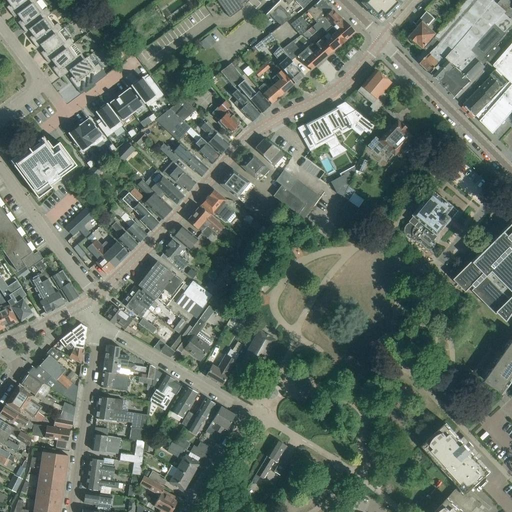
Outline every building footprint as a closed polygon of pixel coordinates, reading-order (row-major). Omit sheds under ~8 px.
[(36,1),(37,0),(7,0),(10,4),(6,7),(14,17),(18,14),(35,1),(36,1)] [(217,0),(230,17),(240,9),(249,0),(217,0)] [(281,25),(306,6),(310,1),(310,0),(279,0),(268,12),(281,25)] [(324,17),(332,9),(331,8),(331,9),(329,6),(326,4),(324,2),(322,0),(319,0),(316,3),(291,24),(301,36),(307,30),(324,17)] [(385,19),(403,0),(356,0),(376,20),(379,17),(381,20),(383,17),(385,19)] [(423,51),(417,59),(421,62),(422,63),(426,68),(431,72),(431,73),(441,63),(447,57),(468,32),(494,1),(495,0),(466,0),(448,22),(423,51)] [(511,0),(500,0),(497,4),(506,12),(510,7),(511,4),(511,0)] [(29,29),(47,16),(51,13),(46,7),(43,10),(36,1),(35,1),(18,14),(22,19),(18,22),(25,32),(29,29)] [(441,63),(431,73),(432,74),(433,75),(439,81),(469,52),(471,50),(475,45),(495,23),(495,24),(505,14),(506,12),(497,4),(494,1),(468,32),(447,57),(441,63)] [(326,32),(340,20),(341,18),(332,9),(324,17),(307,30),(312,35),(322,27),(326,32)] [(419,27),(411,36),(418,43),(417,45),(421,48),(423,47),(424,48),(437,33),(428,26),(435,18),(427,11),(415,24),(419,27)] [(495,23),(475,45),(486,56),(507,34),(505,32),(511,24),(511,20),(505,14),(495,24),(495,23)] [(40,44),(58,31),(59,32),(62,29),(58,23),(54,25),(47,16),(29,29),(33,34),(29,37),(37,48),(41,45),(40,44)] [(143,46),(143,47),(159,36),(158,35),(153,28),(140,36),(135,29),(143,24),(138,17),(123,27),(128,34),(130,33),(131,34),(134,38),(136,37),(143,46)] [(331,51),(352,33),(352,29),(351,28),(345,22),(341,18),(340,20),(326,32),(328,33),(320,39),(331,51)] [(52,59),(70,46),(70,47),(74,44),(69,38),(65,41),(59,32),(58,31),(40,44),(41,45),(45,50),(41,53),(48,63),(52,60),(52,59)] [(277,41),(270,33),(261,40),(265,45),(277,41)] [(210,35),(200,43),(207,51),(216,43),(210,35)] [(310,70),(331,51),(320,39),(316,43),(319,48),(313,53),(307,47),(298,55),(303,62),(310,70)] [(293,52),(298,48),(293,41),(282,49),(288,57),(291,60),(296,56),(293,52)] [(69,70),(85,58),(81,53),(77,56),(70,47),(70,46),(52,59),(52,60),(56,65),(52,68),(60,78),(70,71),(69,70)] [(304,75),(291,60),(288,57),(282,49),(280,46),(273,54),(281,63),(279,65),(295,83),(304,75)] [(469,52),(439,81),(440,81),(455,96),(456,97),(457,96),(471,81),(485,67),(483,65),(486,62),(487,60),(479,53),(477,55),(471,50),(469,52)] [(496,103),(491,108),(505,120),(511,112),(511,53),(509,51),(497,65),(495,67),(497,68),(510,81),(509,83),(509,82),(492,99),(496,103)] [(77,89),(103,70),(98,64),(94,66),(87,57),(85,58),(69,70),(70,71),(73,75),(69,78),(77,89)] [(270,68),(266,63),(255,71),(259,77),(270,68)] [(231,64),(221,72),(233,87),(243,79),(231,64)] [(283,93),(293,85),(287,77),(280,69),(271,78),(274,82),(278,87),(277,89),(282,95),(283,93)] [(357,90),(372,103),(370,106),(375,110),(370,116),(376,120),(386,97),(388,95),(385,93),(383,91),(391,82),(375,69),(370,76),(369,76),(357,90)] [(464,104),(476,116),(476,115),(492,99),(509,82),(496,70),(478,88),(479,89),(464,104)] [(133,84),(132,85),(148,106),(163,95),(154,82),(149,75),(143,80),(142,78),(138,80),(137,79),(132,83),(133,84)] [(244,80),(238,85),(255,105),(261,112),(270,105),(264,97),(258,91),(256,94),(244,80)] [(278,87),(274,82),(268,87),(264,83),(259,88),(272,103),(282,95),(277,89),(278,87)] [(130,88),(120,96),(132,112),(142,105),(130,88)] [(253,106),(236,90),(232,94),(237,99),(234,103),(245,114),(251,121),(260,114),(253,106)] [(132,112),(120,96),(111,103),(123,119),(132,112)] [(189,97),(186,101),(192,106),(195,103),(189,97)] [(184,99),(169,109),(183,121),(196,110),(192,106),(186,101),(184,99)] [(492,99),(476,115),(481,120),(480,121),(493,134),(505,120),(491,108),(496,103),(492,99)] [(240,122),(233,115),(234,115),(228,109),(231,106),(225,101),(213,112),(214,114),(219,120),(220,121),(219,122),(224,128),(225,126),(231,132),(232,131),(234,131),(236,129),(236,127),(240,122)] [(122,125),(107,104),(105,105),(104,104),(99,107),(100,108),(97,111),(103,120),(98,124),(107,137),(122,125)] [(324,115),(323,115),(332,131),(333,130),(340,127),(342,131),(342,130),(348,127),(348,128),(350,127),(350,126),(357,122),(359,124),(370,133),(374,125),(355,110),(347,114),(343,117),(339,109),(338,108),(335,110),(332,111),(324,115)] [(220,155),(212,148),(182,122),(183,121),(169,109),(156,119),(179,141),(187,132),(197,141),(195,143),(201,148),(198,151),(204,157),(212,164),(220,155)] [(153,113),(148,117),(152,122),(157,118),(153,113)] [(312,134),(303,139),(309,149),(325,140),(331,149),(339,145),(340,144),(332,131),(323,115),(323,116),(307,125),(312,134)] [(104,139),(89,119),(80,126),(79,126),(93,145),(94,146),(104,139)] [(408,140),(411,136),(404,129),(405,128),(401,124),(397,120),(390,127),(388,125),(390,123),(389,123),(384,128),(387,131),(379,140),(375,137),(368,145),(377,154),(382,148),(384,150),(386,148),(394,155),(398,150),(398,151),(399,150),(402,152),(407,152),(411,149),(410,144),(407,141),(408,140)] [(229,144),(222,138),(204,123),(200,128),(212,138),(208,143),(213,147),(220,154),(229,144)] [(79,126),(80,126),(79,125),(69,133),(84,152),(93,145),(79,126)] [(132,129),(128,132),(131,137),(136,134),(132,129)] [(140,146),(148,137),(140,130),(132,139),(140,146)] [(269,160),(278,149),(264,139),(255,148),(272,164),(272,163),(269,160)] [(60,177),(76,165),(59,142),(52,147),(47,140),(46,140),(40,145),(39,143),(39,142),(30,149),(29,148),(28,148),(29,149),(18,157),(19,158),(20,160),(14,164),(13,165),(36,195),(37,195),(43,190),(44,192),(45,193),(52,187),(50,184),(48,182),(50,180),(51,182),(52,183),(59,178),(60,178),(61,177),(60,177)] [(127,141),(115,154),(124,162),(135,150),(127,141)] [(112,144),(107,147),(111,152),(116,149),(112,144)] [(160,149),(172,160),(173,160),(177,155),(174,153),(164,144),(160,149)] [(201,176),(208,168),(181,145),(174,153),(177,155),(173,160),(172,160),(177,164),(176,162),(180,158),(201,176)] [(269,170),(259,160),(252,154),(241,165),(257,180),(260,180),(269,170)] [(362,172),(367,161),(360,158),(355,169),(362,172)] [(91,159),(87,163),(90,168),(95,164),(91,159)] [(196,182),(189,176),(173,161),(168,166),(173,171),(170,175),(186,190),(188,191),(196,182)] [(238,199),(252,184),(232,169),(220,184),(238,199)] [(287,189),(296,178),(284,169),(275,180),(281,185),(287,189)] [(161,197),(165,193),(176,204),(184,196),(166,179),(156,170),(145,182),(161,197)] [(84,173),(78,178),(82,183),(89,178),(84,173)] [(341,176),(330,182),(335,190),(336,193),(343,196),(347,188),(341,176)] [(293,194),(302,183),(296,178),(287,189),(293,194)] [(165,201),(161,197),(145,182),(142,179),(136,185),(149,198),(145,203),(161,219),(172,208),(165,201)] [(299,198),(308,187),(302,183),(293,194),(299,198)] [(311,207),(305,203),(299,198),(293,194),(287,189),(281,185),(273,195),(304,218),(311,207)] [(305,203),(314,192),(308,187),(299,198),(305,203)] [(223,203),(226,200),(221,196),(214,189),(207,197),(229,216),(234,211),(226,204),(225,204),(223,203)] [(439,235),(448,224),(453,218),(448,214),(454,206),(444,198),(443,198),(434,191),(410,221),(411,222),(409,223),(408,224),(407,225),(406,226),(405,228),(405,229),(405,230),(405,231),(405,232),(405,234),(406,235),(407,236),(409,237),(411,239),(413,240),(415,241),(417,241),(419,242),(420,242),(421,243),(422,244),(423,244),(427,248),(428,249),(429,249),(430,249),(431,249),(432,249),(433,249),(434,248),(434,247),(435,246),(435,245),(436,243),(436,242),(435,240),(435,239),(438,234),(439,235)] [(311,207),(320,196),(314,192),(305,203),(311,207)] [(159,222),(152,215),(129,193),(123,199),(142,218),(139,220),(150,231),(159,222)] [(229,216),(207,197),(201,205),(208,211),(213,215),(215,212),(217,214),(225,221),(229,216)] [(359,208),(348,200),(340,211),(351,220),(359,208)] [(147,234),(116,203),(109,210),(118,219),(120,217),(130,227),(127,230),(139,242),(147,234)] [(11,222),(13,221),(12,219),(10,221),(1,207),(3,206),(2,205),(0,205),(0,252),(14,273),(25,266),(22,262),(34,254),(32,252),(34,250),(33,249),(31,250),(22,237),(24,236),(22,234),(21,235),(11,222)] [(223,226),(207,212),(200,206),(187,220),(207,237),(212,232),(216,235),(223,226)] [(86,207),(65,227),(73,235),(94,216),(86,207)] [(137,244),(115,222),(116,221),(112,217),(107,222),(121,236),(118,239),(123,244),(130,251),(137,244)] [(255,220),(250,226),(258,232),(263,226),(255,220)] [(511,220),(454,278),(467,292),(474,285),(476,287),(473,290),(497,314),(499,312),(508,321),(511,315),(511,220)] [(198,239),(190,232),(182,226),(173,237),(189,250),(198,239)] [(106,274),(114,267),(93,245),(92,243),(86,237),(78,244),(95,264),(96,263),(106,274)] [(178,258),(185,249),(172,238),(166,245),(168,246),(162,253),(181,269),(185,264),(178,258)] [(121,260),(127,254),(128,253),(117,241),(110,248),(108,251),(96,239),(92,243),(93,245),(114,267),(121,260)] [(238,250),(232,258),(239,263),(245,256),(238,250)] [(37,263),(43,259),(38,251),(34,254),(22,262),(25,266),(28,269),(34,265),(37,263)] [(278,278),(282,269),(286,259),(278,257),(275,266),(271,273),(266,280),(259,287),(264,292),(271,286),(278,278)] [(185,282),(165,267),(157,261),(156,261),(157,262),(139,285),(138,284),(138,285),(146,291),(156,299),(156,298),(166,306),(185,282)] [(54,291),(48,279),(49,278),(37,263),(34,265),(41,273),(37,275),(55,309),(64,304),(57,290),(54,291)] [(227,263),(220,273),(227,278),(234,268),(227,263)] [(191,268),(187,274),(193,279),(198,273),(191,268)] [(78,295),(70,282),(62,270),(51,277),(59,289),(60,289),(65,297),(68,302),(78,295)] [(220,273),(214,281),(221,286),(227,278),(220,273)] [(55,309),(37,275),(29,279),(39,299),(38,300),(46,314),(55,309)] [(32,305),(16,281),(7,287),(0,276),(0,290),(15,312),(20,320),(27,316),(28,317),(32,314),(31,313),(32,313),(29,307),(32,305)] [(217,296),(223,288),(221,286),(214,281),(211,279),(205,288),(217,296)] [(212,295),(193,281),(183,294),(202,308),(212,295)] [(158,304),(142,292),(134,286),(128,294),(146,309),(151,313),(158,304)] [(146,309),(128,294),(121,303),(129,309),(140,318),(144,314),(143,313),(146,309)] [(2,309),(0,303),(0,317),(4,326),(16,321),(9,306),(2,309)] [(133,319),(123,311),(115,305),(105,318),(113,324),(116,322),(125,329),(131,321),(133,319)] [(234,311),(226,325),(239,332),(246,319),(240,315),(234,311)] [(210,347),(196,337),(206,322),(200,317),(189,331),(183,339),(188,343),(184,348),(200,360),(210,347)] [(139,324),(153,334),(157,328),(143,318),(139,324)] [(69,357),(81,363),(87,327),(86,327),(81,324),(81,323),(59,340),(65,348),(71,343),(74,347),(69,357)] [(184,336),(192,326),(187,323),(180,333),(184,336)] [(259,369),(275,339),(259,330),(242,360),(259,369)] [(505,394),(511,383),(511,342),(485,380),(505,394)] [(165,344),(159,351),(170,358),(174,351),(171,349),(165,344)] [(118,354),(119,346),(106,345),(104,362),(115,363),(116,361),(124,363),(128,363),(129,356),(118,354)] [(67,371),(49,355),(49,354),(36,368),(33,366),(28,372),(44,384),(75,403),(78,386),(77,386),(74,383),(66,377),(64,375),(67,371)] [(221,385),(236,361),(225,355),(217,368),(212,365),(205,376),(221,385)] [(134,370),(135,364),(128,363),(124,363),(116,361),(115,363),(104,362),(103,370),(116,373),(119,373),(119,368),(134,370)] [(153,379),(155,369),(156,368),(150,365),(148,375),(147,378),(153,379)] [(176,395),(182,385),(174,380),(175,379),(165,374),(164,375),(155,369),(153,379),(153,384),(151,398),(152,399),(160,404),(165,395),(168,394),(169,397),(171,399),(174,394),(176,395)] [(71,370),(66,377),(74,383),(79,377),(71,370)] [(119,374),(119,373),(116,373),(103,370),(101,387),(111,388),(125,390),(127,375),(119,374)] [(38,392),(44,384),(28,372),(20,383),(35,395),(34,397),(40,401),(42,399),(43,400),(45,397),(38,392)] [(310,385),(309,379),(304,377),(299,378),(296,383),(298,388),(302,391),(308,389),(310,385)] [(32,395),(26,391),(18,386),(12,395),(38,412),(40,409),(41,407),(29,399),(32,395)] [(188,409),(197,393),(186,386),(186,387),(186,386),(171,411),(182,417),(187,409),(188,409)] [(38,412),(12,395),(6,403),(21,413),(23,409),(35,417),(36,415),(38,412)] [(121,410),(123,400),(99,396),(97,407),(121,410)] [(206,418),(215,403),(205,397),(196,413),(197,413),(195,415),(188,428),(187,429),(194,433),(198,427),(197,426),(203,416),(206,418)] [(64,402),(61,410),(62,410),(74,415),(75,407),(66,403),(64,402)] [(30,421),(13,411),(5,405),(0,412),(0,415),(12,423),(14,419),(25,426),(27,422),(29,423),(30,421)] [(227,429),(235,415),(220,406),(209,426),(216,431),(213,436),(219,440),(226,428),(227,429)] [(132,423),(133,413),(132,412),(121,410),(97,407),(96,418),(106,420),(132,423)] [(62,410),(60,418),(72,421),(73,421),(74,415),(62,410)] [(188,428),(195,415),(188,411),(181,423),(188,428)] [(133,413),(132,423),(131,427),(147,430),(149,415),(133,413)] [(30,437),(6,422),(0,418),(0,431),(8,436),(11,431),(13,432),(11,434),(21,440),(20,441),(29,446),(30,437)] [(55,418),(54,426),(61,427),(71,429),(72,421),(60,418),(58,418),(55,418)] [(477,499),(469,492),(491,472),(447,423),(423,445),(459,486),(455,490),(435,511),(465,511),(466,511),(477,499)] [(34,424),(32,435),(45,437),(57,439),(56,446),(66,447),(67,441),(69,430),(59,428),(34,424)] [(145,441),(147,430),(131,427),(130,438),(145,441)] [(5,440),(8,436),(0,431),(0,442),(15,451),(19,446),(8,440),(7,441),(5,440)] [(112,445),(119,446),(121,438),(94,434),(91,450),(111,453),(112,445)] [(277,462),(282,454),(287,446),(276,439),(266,456),(255,474),(260,477),(263,479),(274,461),(277,462)] [(198,463),(185,455),(185,456),(182,454),(185,448),(173,441),(169,448),(178,453),(176,457),(181,462),(177,469),(191,477),(198,463)] [(200,441),(197,447),(210,455),(213,449),(200,441)] [(145,442),(144,450),(153,451),(154,443),(145,442)] [(0,454),(7,458),(9,454),(11,450),(0,443),(0,454)] [(207,461),(210,455),(197,447),(194,445),(190,452),(201,458),(207,461)] [(59,511),(68,455),(42,451),(33,511),(28,510),(22,509),(22,510),(15,509),(13,511),(59,511)] [(142,464),(143,456),(121,453),(120,460),(134,462),(142,464)] [(7,458),(0,454),(0,461),(6,465),(9,459),(7,458)] [(114,466),(102,464),(103,460),(90,458),(89,468),(113,471),(114,466)] [(140,475),(142,464),(134,462),(132,474),(140,475)] [(26,468),(20,466),(16,474),(22,478),(26,468)] [(183,491),(191,477),(177,469),(171,466),(163,478),(151,472),(150,474),(148,479),(163,486),(166,481),(169,482),(169,483),(183,491)] [(113,477),(113,471),(89,468),(87,477),(100,479),(101,475),(113,477)] [(13,474),(10,480),(19,485),(22,478),(13,474)] [(255,474),(251,481),(255,484),(260,477),(255,474)] [(171,511),(177,501),(172,498),(173,496),(163,490),(165,487),(163,486),(148,479),(143,476),(139,485),(156,493),(157,498),(154,506),(161,510),(159,511),(171,511)] [(114,482),(114,481),(100,479),(87,477),(85,488),(100,490),(101,486),(117,488),(118,483),(114,482)] [(132,497),(137,498),(139,486),(131,485),(130,490),(133,490),(132,497)] [(110,504),(112,496),(85,492),(83,503),(98,505),(98,502),(110,504)] [(19,499),(15,509),(22,510),(22,509),(23,502),(23,500),(19,499)] [(129,500),(127,511),(134,511),(136,501),(129,500)]
